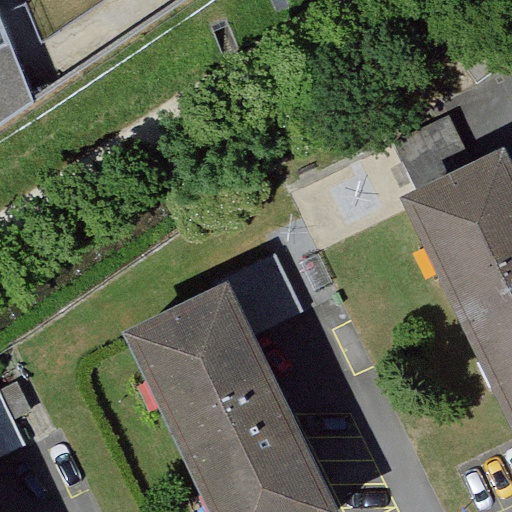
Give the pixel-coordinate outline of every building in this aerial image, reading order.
[(0,0),(0,134),(36,110),(0,22),(0,0)] [(511,463),(511,184),(508,176),(391,232),(505,467),(511,463)] [(297,323),(270,264),(213,291),(220,306),(241,350),(297,323)] [(316,511),(241,350),(220,306),(114,355),(187,511),(316,511)] [(0,466),(18,458),(0,422),(0,466)]
